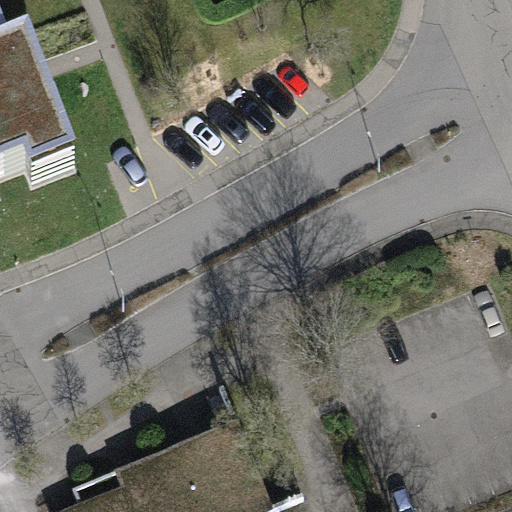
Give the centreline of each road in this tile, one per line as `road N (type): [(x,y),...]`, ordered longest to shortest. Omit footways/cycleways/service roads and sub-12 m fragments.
road 1 (residential): [(0,383),(66,380),(467,159),(511,107)]
road 2 (residential): [(511,100),(441,105),(35,316),(0,363)]
